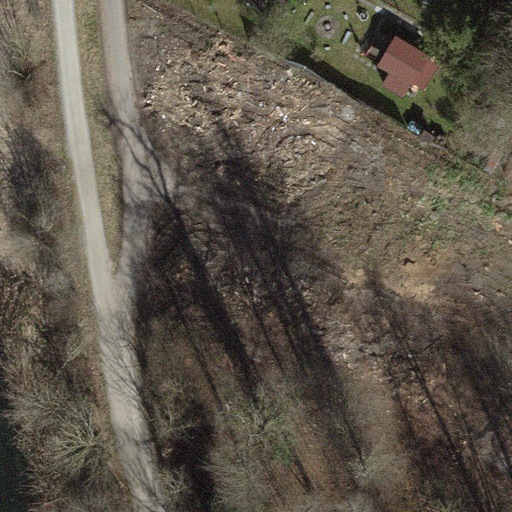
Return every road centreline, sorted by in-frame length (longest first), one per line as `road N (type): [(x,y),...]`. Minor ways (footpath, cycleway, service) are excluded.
road 1 (track): [(114,0),(137,194),(111,338)]
road 2 (track): [(111,338),(66,0)]
road 3 (track): [(111,338),(154,511)]
